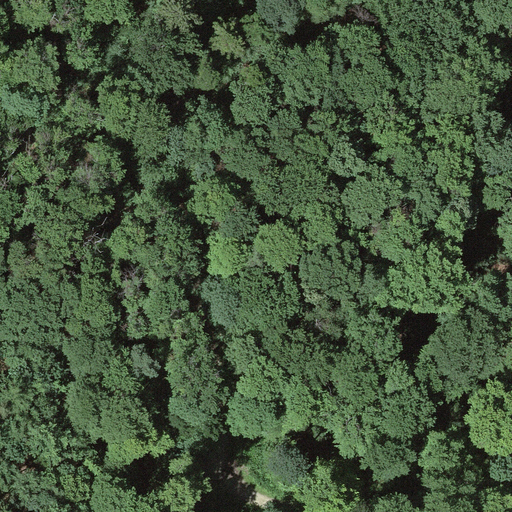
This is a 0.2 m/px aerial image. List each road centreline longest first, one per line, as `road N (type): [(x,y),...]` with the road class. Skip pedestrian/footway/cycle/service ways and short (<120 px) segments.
road 1 (track): [(225,479),(196,258),(170,197),(104,148),(0,123)]
road 2 (track): [(225,479),(306,511),(511,465)]
